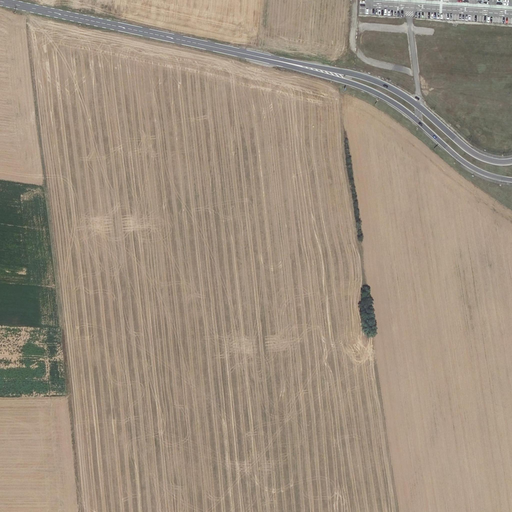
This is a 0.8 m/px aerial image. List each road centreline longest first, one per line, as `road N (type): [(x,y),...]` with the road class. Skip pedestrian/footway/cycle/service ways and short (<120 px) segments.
road 1 (secondary): [(262,57),(382,96),(461,160),(511,180)]
road 2 (secondary): [(511,160),(472,152),(391,87),(262,57)]
road 3 (secondary): [(262,57),(0,2)]
